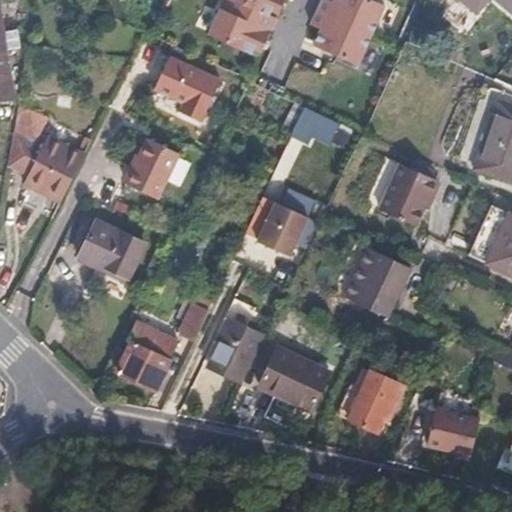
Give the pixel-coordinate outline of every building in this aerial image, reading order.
[(285,0),(226,0),(210,35),(253,55),(256,47),(263,51),(278,19),(270,16),(273,9),(280,12),(285,0)] [(315,46),(360,65),(386,6),(372,0),(335,0),(335,3),(329,0),(322,0),(312,25),(322,29),(315,46)] [(511,0),(498,0),(511,11),(511,0)] [(8,49),(0,49),(0,98),(15,96),(8,49)] [(151,97),(205,122),(224,80),(170,55),(151,97)] [(511,178),(511,99),(506,97),(477,162),(511,178)] [(330,142),(346,148),(352,132),(336,127),(330,142)] [(12,166),(31,175),(46,147),(17,133),(12,166)] [(50,138),(46,147),(31,175),(26,185),(46,195),(50,189),(66,198),(87,156),(50,138)] [(127,186),(160,201),(180,156),(149,142),(127,186)] [(372,215),(415,236),(423,220),(417,217),(430,188),(391,172),(372,215)] [(294,256),(313,216),(280,201),(261,240),(294,256)] [(472,254),(511,273),(511,212),(497,206),(472,254)] [(101,265),(130,278),(145,244),(99,221),(82,259),(101,268),(101,265)] [(413,267),(370,248),(347,298),(391,316),(413,267)] [(181,332),(199,341),(212,313),(195,304),(181,332)] [(241,380),(263,335),(230,320),(209,365),(241,380)] [(181,341),(141,321),(138,327),(131,342),(134,344),(121,372),(159,390),(181,341)] [(262,384),(314,409),(333,370),(279,346),(262,384)] [(384,419),(390,421),(405,386),(370,371),(349,419),(378,433),(384,419)] [(425,444),(470,456),(480,418),(434,408),(425,444)]
